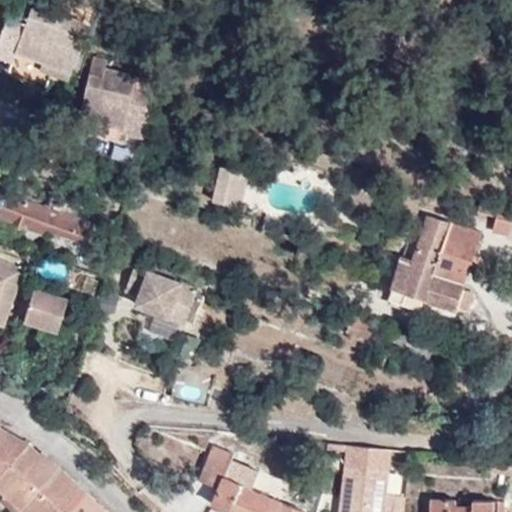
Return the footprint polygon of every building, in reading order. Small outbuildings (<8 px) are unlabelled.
[(31,22),(13,14),(0,43),(0,52),(17,59),(21,50),(46,61),(74,72),(82,48),(77,45),(86,22),(40,3),(31,22)] [(70,79),(74,72),(46,61),(44,68),(70,79)] [(143,139),(154,96),(134,90),(137,77),(106,69),(104,78),(92,75),(81,117),(103,123),(118,127),(119,121),(125,123),(124,128),(123,134),(143,139)] [(103,123),(81,117),(78,128),(101,134),(103,123)] [(52,157),(40,171),(54,183),(66,170),(52,157)] [(224,205),(232,171),(221,169),(213,202),(224,205)] [(247,174),(232,171),(224,205),(239,208),(247,174)] [(95,224),(0,191),(0,192),(0,218),(49,236),(50,232),(88,245),(95,224)] [(511,206),(483,198),(479,213),(497,217),(493,230),(510,235),(511,227),(511,206)] [(482,233),(429,215),(412,263),(401,260),(391,289),(457,311),(458,308),(467,312),(473,293),(464,289),(482,233)] [(274,228),(264,224),(261,233),(271,237),(274,228)] [(139,292),(135,302),(184,320),(197,286),(175,278),(149,268),(151,263),(137,257),(125,287),(139,292)] [(0,326),(5,329),(25,271),(0,262),(0,326)] [(151,263),(149,268),(175,278),(177,272),(151,263)] [(81,297),(88,272),(73,267),(65,291),(81,297)] [(27,320),(35,293),(26,291),(18,317),(27,320)] [(34,291),(35,293),(27,320),(25,323),(59,333),(69,301),(34,291)] [(381,324),(353,315),(349,330),(377,339),(381,324)] [(410,335),(391,330),(386,342),(406,349),(410,335)] [(0,425),(0,478),(31,445),(22,438),(0,425)] [(58,468),(31,445),(0,478),(0,490),(7,497),(21,509),(58,468)] [(235,453),(215,445),(201,479),(218,487),(213,503),(234,511),(307,511),(253,489),(259,472),(233,460),(235,453)] [(387,495),(390,471),(350,465),(344,511),(405,511),(407,498),(387,495)] [(69,511),(86,493),(58,468),(21,509),(24,511),(69,511)] [(107,511),(86,493),(69,511),(107,511)] [(18,511),(21,509),(7,497),(1,502),(12,511),(18,511)] [(502,511),(503,501),(474,500),(474,505),(456,505),(456,500),(431,499),(430,511),(502,511)]
